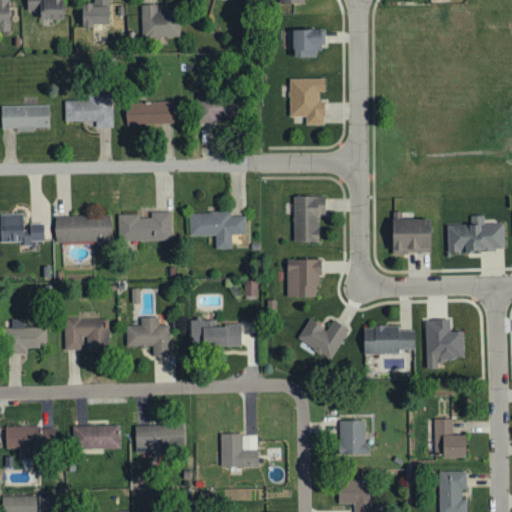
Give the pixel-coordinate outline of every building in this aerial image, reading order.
[(0,0),(0,28),(9,29),(8,0),(0,0)] [(26,0),(27,11),(40,10),(40,20),(63,19),(62,0),(26,0)] [(109,25),(108,0),(92,0),(93,4),(81,4),(81,26),(109,25)] [(157,4),(140,5),(141,38),(180,37),(179,10),(157,11),(157,4)] [(292,30),(292,58),(319,58),(318,30),(292,30)] [(324,78),(289,79),(289,117),(305,116),(305,125),(324,125),(324,101),(318,101),(318,92),(324,92),(324,78)] [(113,127),(112,92),(88,93),(88,101),(64,101),(64,122),(95,122),(96,128),(113,127)] [(240,121),(240,98),(198,98),(198,121),(240,121)] [(174,123),(173,101),(125,103),(126,124),(174,123)] [(0,106),(1,130),(49,129),(48,105),(0,106)] [(325,196),(293,197),(294,243),(318,243),(318,214),(325,214),(325,196)] [(118,241),(171,240),(170,212),(150,213),(150,218),(139,218),(139,214),(118,215),(118,241)] [(188,213),(189,236),(215,236),(215,249),(231,249),(231,234),(246,234),(245,216),(231,216),(231,212),(188,213)] [(0,214),(0,243),(43,242),(42,224),(28,225),(29,230),(23,230),(22,214),(0,214)] [(55,243),(111,242),(111,215),(54,216),(55,243)] [(429,220),(391,220),(392,253),(430,253),(429,220)] [(447,252),(504,251),(503,224),(447,226),(447,252)] [(319,259),(286,259),(286,297),(319,297),(319,259)] [(257,283),(244,282),(244,296),(256,297),(257,283)] [(169,356),(168,325),(158,325),(158,318),(141,318),(142,325),(126,326),(126,347),(151,347),(152,356),(169,356)] [(64,350),(81,350),(81,337),(86,337),(86,351),(108,351),(108,319),(65,319),(64,350)] [(330,360),(349,330),(332,320),(327,330),(309,319),(296,339),(330,360)] [(46,328),(24,328),(23,320),(5,321),(6,353),(27,352),(27,349),(47,348),(46,328)] [(189,320),(189,346),(240,346),(240,325),(215,325),(215,320),(189,320)] [(463,359),(463,332),(452,332),(451,320),(425,320),(426,360),(463,359)] [(399,327),(363,327),(364,353),(414,353),(414,331),(399,331),(399,327)] [(465,435),(453,436),(452,419),(434,420),(434,458),(465,458),(465,435)] [(370,455),(370,442),(365,442),(364,421),(339,421),(339,456),(370,455)] [(135,448),(149,447),(150,457),(164,456),(163,449),(185,448),(184,424),(135,426),(135,448)] [(119,425),(72,427),(73,450),(120,448),(119,425)] [(5,448),(18,449),(18,458),(32,458),(32,446),(54,446),(54,426),(5,426),(5,448)] [(221,467),(257,467),(257,434),(220,434),(221,467)] [(466,471),(438,472),(438,511),(466,511),(467,499),(461,499),(461,489),(467,489),(466,471)] [(375,511),(375,508),(370,508),(370,481),(338,480),(337,504),(354,504),(354,511),(375,511)] [(253,490),(229,489),(228,506),(252,506),(253,490)] [(57,511),(57,495),(1,497),(1,511),(57,511)]
